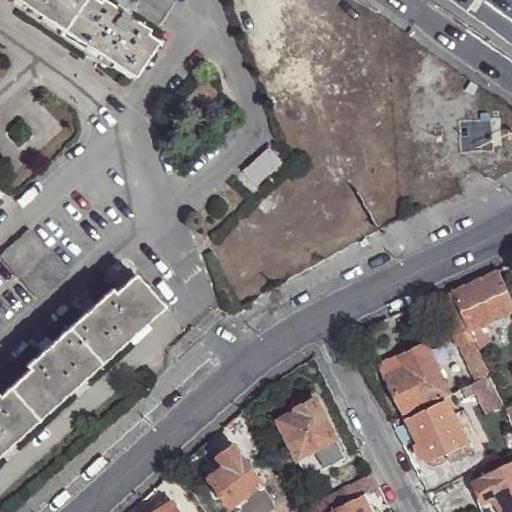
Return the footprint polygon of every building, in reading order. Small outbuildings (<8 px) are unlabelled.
[(17,0),(16,2),(129,78),(154,40),(142,33),(145,29),(128,17),(114,8),(100,0),(95,0),(94,2),(91,0),(17,0)] [(114,8),(128,17),(132,11),(118,3),(114,8)] [(244,170),(256,184),(281,161),(268,147),(244,170)] [(30,230),(0,255),(0,257),(35,297),(66,271),(30,230)] [(511,297),(499,270),(453,290),(473,339),(482,358),(490,355),(486,346),(493,342),(489,332),(485,323),(511,310),(511,297)] [(108,324),(126,342),(162,309),(134,276),(113,295),(124,309),(108,324)] [(453,290),(438,298),(459,344),(473,339),(453,290)] [(0,453),(126,342),(108,324),(124,309),(113,295),(109,292),(94,305),(84,313),(50,345),(41,352),(25,368),(27,370),(0,394),(0,453)] [(80,309),(84,313),(94,305),(89,300),(80,309)] [(511,321),(511,310),(485,323),(489,332),(511,321)] [(473,339),(459,344),(476,381),(489,375),(482,358),(473,339)] [(37,347),(41,352),(50,345),(45,340),(37,347)] [(381,366),(405,415),(451,393),(426,344),(381,366)] [(502,402),(489,375),(476,381),(473,383),(485,410),(502,402)] [(296,413),(279,422),(308,478),(345,459),(316,401),(296,411),(296,413)] [(447,402),(408,421),(412,430),(420,446),(425,457),(427,462),(445,452),(451,463),(472,453),(447,402)] [(412,430),(408,421),(394,428),(399,436),(412,430)] [(425,457),(420,446),(416,448),(422,459),(425,457)] [(268,511),(275,507),(261,484),(233,447),(204,470),(234,511),(268,511)] [(511,511),(511,465),(473,484),(482,505),(478,507),(480,511),(511,511)] [(372,475),(300,511),(299,511),(329,511),(366,494),(379,488),(372,475)] [(374,511),(366,494),(329,511),(374,511)]
